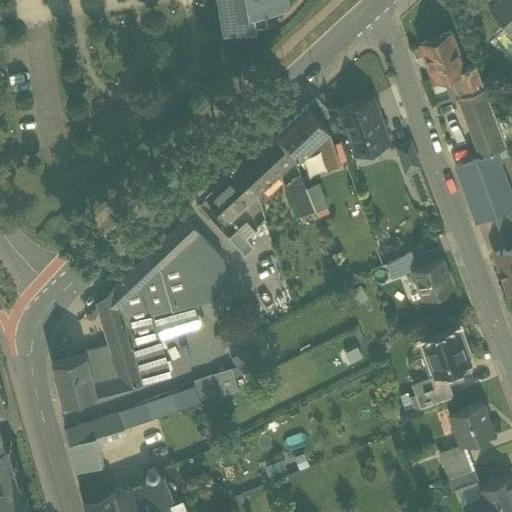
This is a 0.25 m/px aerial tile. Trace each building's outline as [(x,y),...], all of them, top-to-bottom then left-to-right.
[(220,0),(224,24),(253,20),(253,19),(267,17),(264,2),(278,0),(220,0)] [(501,17),(511,29),(511,0),(497,0),(490,6),(493,9),(490,11),(498,19),(501,17)] [(449,75),(457,96),(459,95),(484,85),(475,63),(464,67),(455,42),(456,42),(451,30),(439,34),(439,35),(420,42),(434,81),(449,75)] [(455,164),(476,221),(493,215),(511,207),(511,196),(495,150),(506,146),(504,141),(499,128),(495,116),(484,85),(459,95),(481,155),(455,164)] [(338,107),(355,153),(389,142),(372,95),(338,107)] [(306,105),(321,122),(329,115),(325,106),(316,96),(306,105)] [(278,131),(301,157),(319,140),(329,130),(321,122),(306,105),(278,131)] [(511,110),(495,116),(499,128),(511,123),(511,110)] [(511,138),(511,123),(499,128),(504,141),(511,138)] [(319,146),(326,167),(340,162),(329,130),(319,140),(320,146),(319,146)] [(207,197),(228,219),(257,192),(294,158),(273,135),(236,170),(207,197)] [(405,170),(407,169),(418,165),(419,165),(410,140),(396,145),(405,170)] [(426,186),(418,165),(407,169),(415,190),(426,186)] [(296,218),(315,210),(305,186),(301,174),(285,186),(296,218)] [(319,181),(305,186),(315,210),(329,205),(319,181)] [(511,207),(493,215),(498,228),(511,223),(511,207)] [(185,218),(147,254),(160,268),(172,308),(179,306),(192,302),(230,291),(220,256),(185,218)] [(245,239),(257,229),(252,224),(248,219),(237,229),(245,239)] [(256,220),(252,224),(257,229),(261,225),(256,220)] [(511,246),(511,223),(498,228),(506,249),(511,246)] [(228,237),(244,255),(253,247),(245,239),(237,229),(228,237)] [(495,253),(508,291),(511,289),(511,246),(506,249),(495,253)] [(389,262),(394,276),(412,269),(412,268),(417,266),(411,250),(389,262)] [(157,334),(157,335),(161,334),(154,313),(172,308),(160,268),(147,254),(126,274),(139,288),(153,335),(157,334)] [(412,269),(423,298),(452,287),(441,257),(417,266),(412,268),(412,269)] [(98,301),(110,343),(115,362),(134,357),(141,382),(169,375),(158,336),(157,335),(157,334),(153,335),(139,288),(126,274),(98,301)] [(368,299),(360,285),(349,291),(356,305),(368,299)] [(199,324),(192,302),(179,306),(186,327),(199,324)] [(179,306),(172,308),(154,313),(161,334),(157,335),(158,336),(186,327),(179,306)] [(436,374),(436,375),(444,372),(468,363),(455,330),(424,341),(436,374)] [(86,352),(90,369),(115,362),(110,343),(84,350),(85,352),(86,352)] [(231,368),(234,377),(261,363),(251,346),(231,357),(236,366),(231,368)] [(51,361),(61,402),(96,393),(90,369),(86,352),(85,352),(51,361)] [(134,357),(115,362),(90,369),(96,393),(141,382),(134,357)] [(200,401),(201,406),(237,388),(234,377),(231,368),(193,380),(195,386),(200,401)] [(436,375),(436,374),(411,383),(415,393),(447,381),(444,372),(436,375)] [(415,393),(420,407),(452,395),(447,381),(415,393)] [(66,429),(68,443),(96,435),(123,426),(200,401),(195,386),(66,429)] [(449,413),(461,444),(493,432),(481,401),(449,413)] [(0,511),(30,511),(8,435),(5,436),(0,420),(0,511)] [(123,426),(96,435),(99,449),(124,441),(123,426)] [(68,443),(75,471),(103,463),(99,449),(96,435),(68,443)] [(448,477),(452,476),(473,469),(465,448),(441,457),(448,477)] [(139,511),(168,501),(173,499),(173,498),(164,475),(158,477),(159,472),(157,469),(152,467),(148,469),(146,473),(146,477),(145,477),(146,480),(147,483),(128,490),(129,494),(131,501),(119,505),(116,498),(110,475),(79,486),(86,511),(139,511)] [(473,468),(473,469),(452,476),(457,489),(478,481),(473,468)] [(466,503),(468,511),(511,511),(511,481),(510,476),(480,487),(479,487),(483,497),(466,503)] [(127,487),(128,490),(147,483),(146,480),(127,487)] [(480,487),(478,481),(457,489),(462,504),(466,503),(483,497),(479,487),(480,487)] [(129,494),(116,498),(119,505),(131,501),(129,494)] [(188,511),(182,495),(173,498),(173,499),(178,511),(188,511)] [(178,511),(173,499),(168,501),(172,511),(178,511)] [(172,511),(168,501),(139,511),(172,511)]
